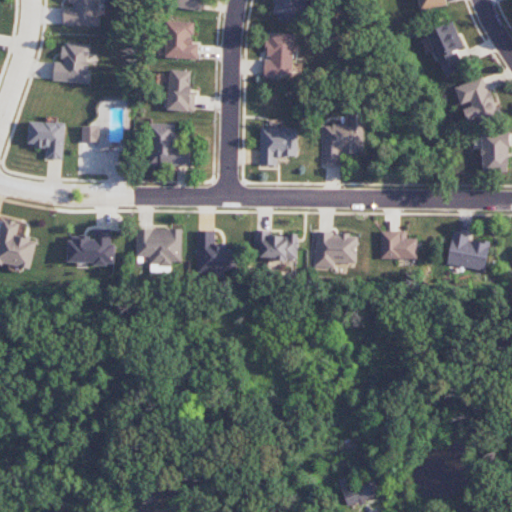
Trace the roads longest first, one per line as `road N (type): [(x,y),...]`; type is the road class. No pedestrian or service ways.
road 1 (residential): [(511,198),(136,196)]
road 2 (residential): [(229,194),(231,67),(242,0)]
road 3 (residential): [(0,182),(52,195),(136,196)]
road 4 (residential): [(0,122),(30,0)]
